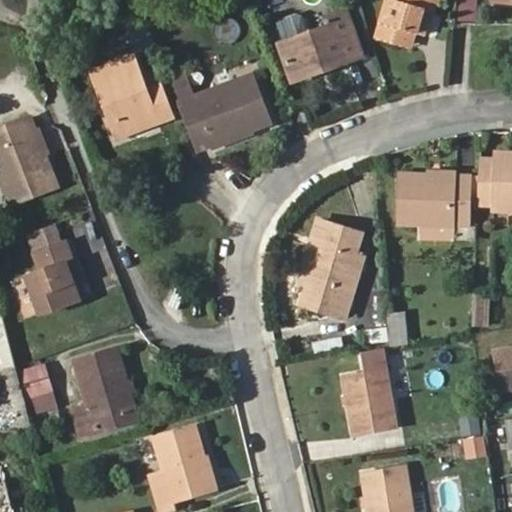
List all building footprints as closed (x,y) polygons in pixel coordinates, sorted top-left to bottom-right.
[(432,0),(387,0),(375,40),(400,48),(405,32),(411,34),(414,35),(421,10),(429,12),(432,0)] [(476,20),(477,0),(458,0),(457,19),(476,20)] [(511,0),(492,0),(492,7),(511,8),(511,0)] [(268,22),(273,36),(305,24),(299,9),(268,22)] [(276,46),(287,76),(317,64),(320,72),(358,57),(340,10),(323,16),(327,27),(276,46)] [(421,37),(429,12),(421,10),(414,35),(421,37)] [(405,32),(400,48),(407,50),(411,34),(405,32)] [(89,75),(101,107),(106,105),(117,133),(151,119),(154,126),(169,120),(157,87),(143,92),(130,59),(89,75)] [(317,64),(287,76),(290,84),(320,72),(317,64)] [(184,70),(168,76),(177,104),(194,97),(184,70)] [(177,104),(174,105),(192,152),(267,123),(249,76),(194,97),(177,104)] [(106,105),(101,107),(114,140),(154,126),(151,119),(117,133),(106,105)] [(0,131),(0,183),(9,207),(54,190),(26,122),(0,131)] [(493,164),(477,163),(474,199),(491,200),(491,210),(490,214),(511,214),(511,157),(494,157),(493,164)] [(397,180),(397,226),(419,227),(418,238),(454,239),(454,229),(468,229),(469,183),(397,180)] [(474,199),(474,209),(491,210),(491,200),(474,199)] [(313,268),(307,287),(301,306),(344,319),(356,280),(347,277),(353,258),(359,236),(317,223),(304,264),(313,268)] [(65,263),(71,261),(64,244),(32,256),(38,273),(25,278),(41,317),(80,301),(73,283),(65,263)] [(347,277),(356,280),(361,260),(353,258),(347,277)] [(79,281),(71,261),(65,263),(73,283),(79,281)] [(298,284),(307,287),(313,268),(304,264),(298,284)] [(483,294),(469,294),(468,324),(482,325),(483,294)] [(389,345),(408,343),(405,310),(386,311),(389,345)] [(15,369),(4,329),(0,329),(0,377),(16,374),(15,369)] [(505,349),(495,351),(501,393),(511,391),(505,349)] [(93,425),(134,413),(116,351),(75,362),(88,408),(77,412),(84,436),(95,433),(93,425)] [(45,361),(17,369),(29,414),(58,407),(45,361)] [(341,379),(351,436),(392,428),(383,373),(341,379)] [(16,374),(0,377),(0,436),(30,429),(16,374)] [(136,421),(134,413),(93,425),(95,433),(136,421)] [(461,416),(462,432),(478,430),(477,415),(461,416)] [(510,440),(507,424),(493,425),(495,441),(510,440)] [(162,473),(148,477),(158,511),(164,511),(172,509),(170,502),(211,491),(193,427),(152,440),(162,473)] [(463,459),(487,455),(484,434),(460,438),(463,459)] [(0,511),(16,511),(4,457),(0,458),(0,511)] [(361,475),(366,511),(409,511),(403,469),(361,475)]
